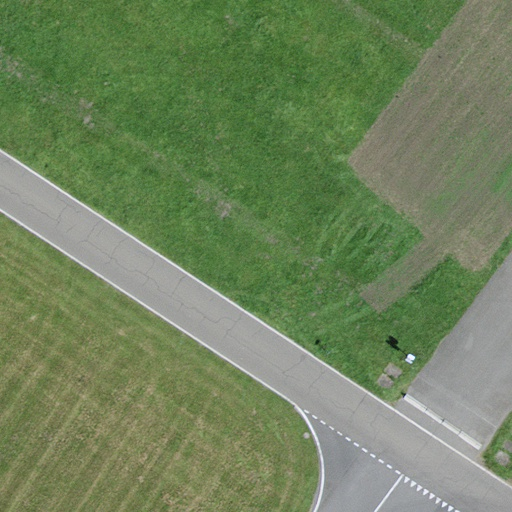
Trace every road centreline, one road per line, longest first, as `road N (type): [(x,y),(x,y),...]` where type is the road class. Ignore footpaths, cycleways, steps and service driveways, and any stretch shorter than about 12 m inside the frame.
road 1 (unclassified): [(407,455),(0,189)]
road 2 (unknown): [(407,455),(511,319)]
